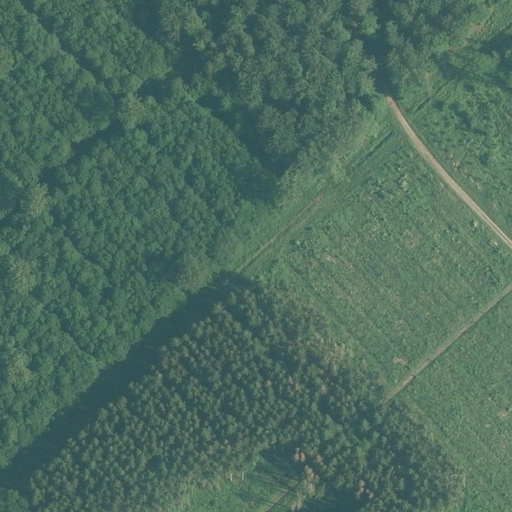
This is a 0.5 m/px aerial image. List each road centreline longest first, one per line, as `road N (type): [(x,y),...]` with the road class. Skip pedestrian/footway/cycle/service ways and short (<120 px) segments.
road 1 (track): [(269,511),(511,286)]
road 2 (track): [(511,245),(397,116),(340,0)]
